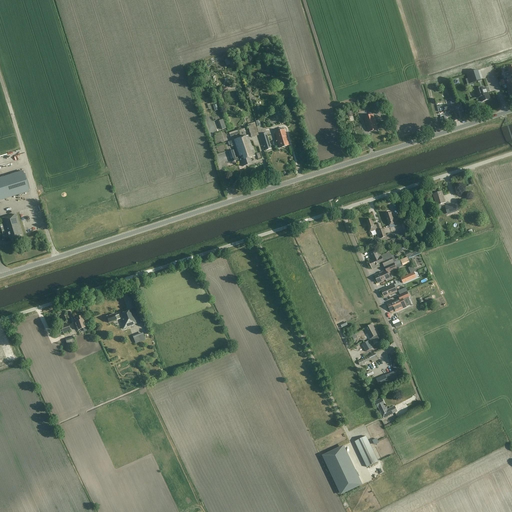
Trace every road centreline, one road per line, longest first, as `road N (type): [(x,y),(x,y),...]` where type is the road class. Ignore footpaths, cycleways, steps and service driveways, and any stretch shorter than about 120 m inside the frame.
road 1 (unclassified): [(0,320),(511,153)]
road 2 (tertiary): [(0,275),(511,110)]
road 3 (track): [(437,134),(396,0)]
